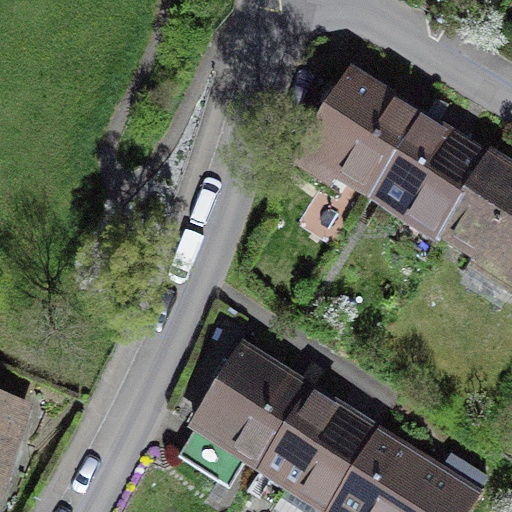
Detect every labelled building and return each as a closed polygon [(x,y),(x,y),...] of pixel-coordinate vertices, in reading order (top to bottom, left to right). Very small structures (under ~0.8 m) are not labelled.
[(302,153),(372,196),(419,120),(364,87),(349,77),(302,153)] [(440,238),(442,234),(487,162),(439,133),(419,120),(372,196),(440,238)] [(511,277),(511,172),(489,158),(487,162),(442,234),(511,277)] [(246,459),(263,470),(311,395),(274,372),(241,351),(194,427),(201,431),(183,459),(229,487),(246,459)] [(0,387),(0,499),(3,501),(17,459),(37,401),(0,387)] [(263,470),(330,511),(331,511),(378,437),(341,414),(311,395),(263,470)] [(466,511),(476,498),(428,468),(378,437),(331,511),(466,511)]
